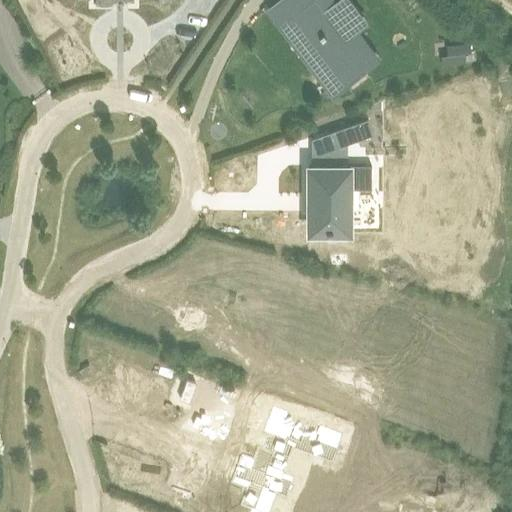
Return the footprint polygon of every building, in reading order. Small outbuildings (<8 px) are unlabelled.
[(279,0),(278,1),(301,31),(313,22),(330,44),(318,53),(341,83),(374,58),(330,0),(279,0)] [(448,54),(441,55),(442,65),(465,62),(464,52),(470,51),(469,42),(447,44),(448,54)] [(368,118),(332,130),(333,131),(338,146),(374,134),(368,119),(368,118)] [(311,168),(311,232),(346,232),(346,188),(371,188),(371,168),(365,168),(365,164),(347,164),(347,168),(311,168)] [(292,449),(311,456),(333,463),(343,435),(290,415),(292,412),(272,404),(253,456),(244,453),(233,485),(246,489),(239,508),(249,511),(248,511),(270,511),(276,497),(288,502),(297,477),(284,472),(292,449)]
